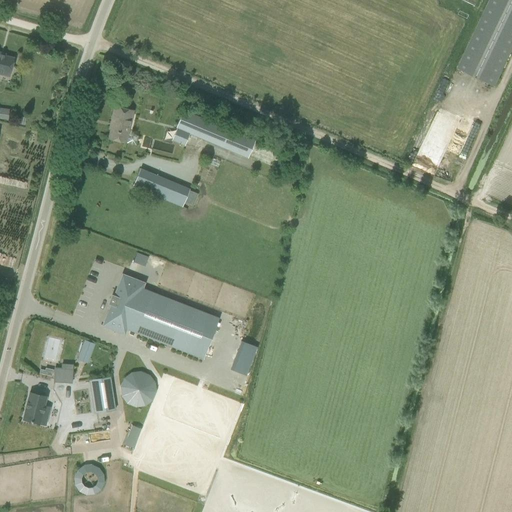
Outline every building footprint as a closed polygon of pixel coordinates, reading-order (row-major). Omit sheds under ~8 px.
[(511,49),(511,0),(489,0),(457,68),(495,86),(511,49)] [(9,76),(14,59),(0,55),(0,72),(1,73),(1,74),(9,76)] [(112,124),(109,139),(125,143),(133,111),(115,106),(111,123),(112,124)] [(177,129),(172,140),(184,145),(189,134),(247,158),(255,140),(184,111),(176,128),(177,129)] [(148,192),(150,193),(157,176),(140,169),(133,186),(148,192)] [(198,194),(189,190),(184,202),(193,206),(198,194)] [(155,203),(158,196),(150,193),(148,192),(145,199),(155,203)] [(136,252),(132,261),(144,265),(148,256),(136,252)] [(109,303),(110,304),(101,326),(125,335),(127,330),(203,359),(219,318),(143,288),(145,283),(122,274),(113,296),(112,296),(109,303)] [(95,345),(85,341),(78,361),(88,364),(95,345)] [(246,377),(257,349),(242,343),(231,371),(246,377)] [(55,382),(71,383),(72,372),(55,371),(55,382)] [(127,404),(135,407),(145,406),(153,400),(156,392),(155,382),(149,375),(141,371),(131,372),(124,378),(120,387),(121,396),(127,404)] [(91,380),(96,412),(115,410),(110,377),(91,380)] [(46,396),(30,392),(23,420),(45,425),(50,407),(44,406),(46,396)] [(134,426),(126,445),(133,448),(141,429),(134,426)] [(82,461),(70,485),(95,496),(106,472),(82,461)]
